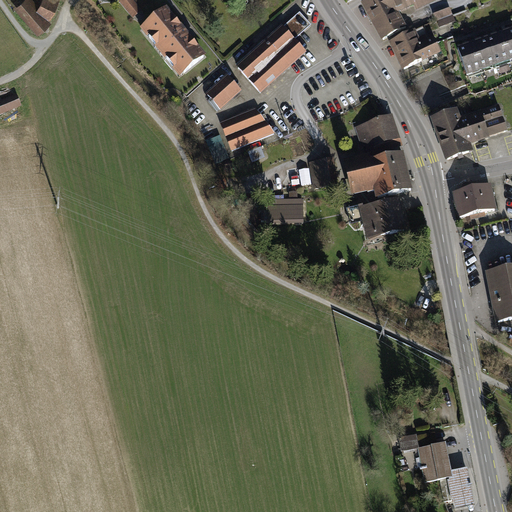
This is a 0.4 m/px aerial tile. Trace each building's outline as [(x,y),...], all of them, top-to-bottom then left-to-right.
[(26,0),(24,0),(16,8),(39,35),(51,23),(59,0),(42,0),(37,12),(26,0)] [(133,0),(121,0),(120,1),(133,17),(142,10),(133,0)] [(379,0),(363,9),(382,44),(409,30),(401,15),(428,0),(379,0)] [(186,75),(206,58),(167,9),(145,27),(152,36),(148,39),(157,49),(159,48),(168,60),(166,61),(174,70),(179,66),(186,75)] [(450,10),(434,16),(439,29),(455,23),(450,10)] [(281,27),(236,68),(262,94),(306,54),(296,42),(313,27),(299,13),(283,28),(281,27)] [(436,57),(423,29),(390,45),(403,73),(436,57)] [(511,32),(502,36),(511,63),(511,62),(511,32)] [(502,36),(487,41),(497,68),(511,63),(502,36)] [(487,41),(474,45),(483,73),(497,68),(487,41)] [(474,45),(459,50),(468,78),(483,73),(474,45)] [(241,94),(227,78),(206,96),(220,112),(241,94)] [(22,107),(17,95),(0,102),(0,115),(0,116),(22,107)] [(466,110),(431,122),(447,164),(473,154),(471,147),(507,134),(498,107),(469,118),(466,110)] [(256,111),(220,124),(231,153),(276,135),(256,111)] [(392,118),(357,129),(363,147),(370,145),(372,151),(400,142),(392,118)] [(251,153),(254,161),(266,157),(263,149),(251,153)] [(403,158),(348,170),(353,193),(373,189),(375,196),(385,194),(386,199),(412,194),(403,158)] [(335,161),(311,164),(313,182),(318,182),(319,190),(337,188),(335,161)] [(303,179),(292,180),(293,188),(304,187),(303,179)] [(491,187),(453,195),(458,218),(496,210),(491,187)] [(399,202),(361,212),(369,242),(407,232),(399,202)] [(303,206),(272,207),(272,223),(304,222),(303,206)] [(511,269),(488,274),(497,324),(511,321),(511,269)] [(429,405),(421,406),(422,413),(430,411),(429,405)] [(426,483),(449,479),(452,478),(451,474),(445,443),(420,448),(417,435),(399,439),(402,453),(419,449),(426,483)] [(459,473),(451,474),(452,478),(449,479),(450,480),(447,481),(452,503),(455,502),(457,511),(466,510),(476,508),(468,471),(459,473)]
